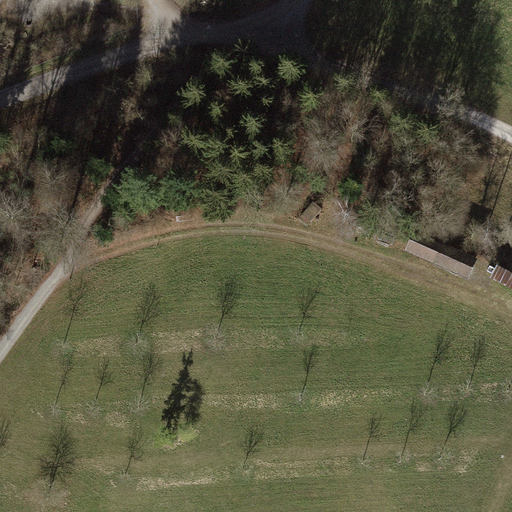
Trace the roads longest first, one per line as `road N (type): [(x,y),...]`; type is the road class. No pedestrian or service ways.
road 1 (track): [(45,288),(94,259),(153,239),(267,228),(382,260),(511,315)]
road 2 (track): [(0,350),(238,34)]
road 3 (track): [(238,34),(285,45),(511,138)]
road 4 (track): [(0,97),(168,39)]
